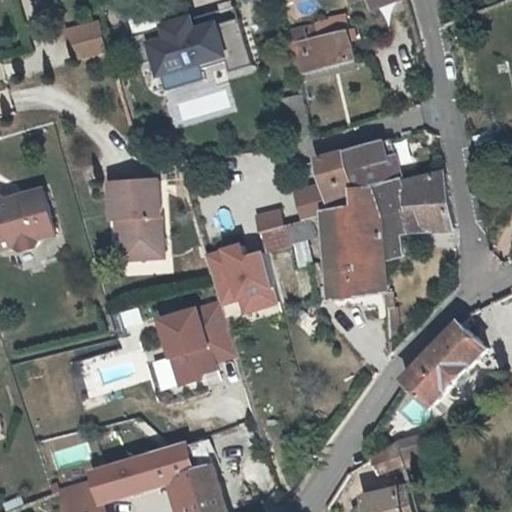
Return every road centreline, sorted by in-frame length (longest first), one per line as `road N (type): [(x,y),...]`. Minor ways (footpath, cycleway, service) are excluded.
road 1 (residential): [(476,297),(443,86),(419,0)]
road 2 (residential): [(297,511),(427,340),(476,297)]
